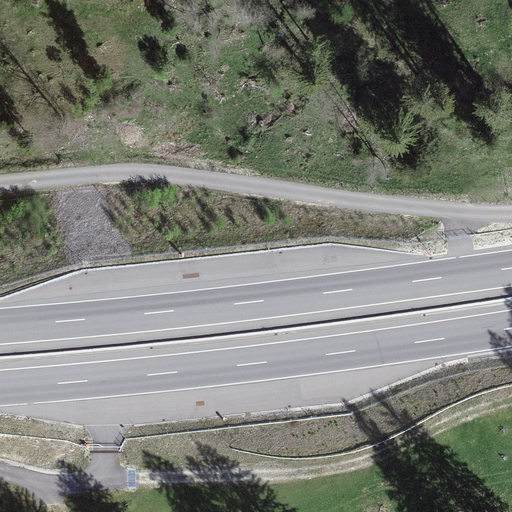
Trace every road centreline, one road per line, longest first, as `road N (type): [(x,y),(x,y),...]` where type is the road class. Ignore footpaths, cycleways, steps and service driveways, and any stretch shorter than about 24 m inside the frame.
road 1 (motorway): [(0,386),(328,355),(511,327)]
road 2 (motorway): [(511,267),(0,325)]
road 3 (track): [(511,401),(379,455),(305,473),(101,482)]
